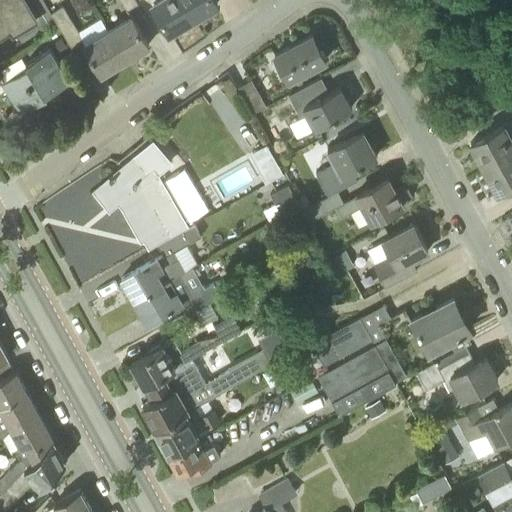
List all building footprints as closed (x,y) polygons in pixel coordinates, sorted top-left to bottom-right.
[(13,34),(29,24),(14,0),(0,0),(0,35),(10,30),(13,34)] [(137,0),(122,0),(128,9),(139,2),(137,0)] [(150,0),(169,32),(193,18),(182,0),(150,0)] [(182,0),(193,18),(217,3),(215,0),(182,0)] [(72,46),(84,39),(64,4),(52,11),(72,46)] [(108,30),(125,59),(148,44),(131,16),(108,30)] [(101,73),(125,59),(108,30),(84,44),(101,73)] [(289,80),(326,60),(312,33),(275,53),(289,80)] [(68,49),(61,37),(54,41),(61,53),(68,49)] [(45,95),(69,81),(50,48),(25,63),(28,68),(6,80),(24,110),(46,97),(45,95)] [(314,127),(351,108),(340,86),(329,92),(322,77),(288,95),(301,119),(308,115),(314,127)] [(253,114),(266,107),(251,80),(238,86),(253,114)] [(471,142),(483,166),(511,151),(511,121),(471,142)] [(328,195),(337,191),(354,182),(348,170),(377,155),(364,130),(328,149),(335,163),(316,173),(328,195)] [(152,142),(149,136),(117,162),(121,169),(110,176),(111,178),(106,181),(107,182),(99,189),(111,204),(119,198),(122,202),(142,236),(178,215),(171,203),(169,198),(151,208),(137,182),(147,173),(151,177),(171,161),(154,140),(152,142)] [(267,181),(286,171),(271,142),(252,152),(267,181)] [(511,151),(483,166),(497,192),(511,184),(511,151)] [(90,175),(39,202),(81,281),(128,257),(106,215),(110,213),(90,175)] [(337,191),(328,195),(328,196),(305,208),(312,221),(337,208),(341,217),(363,206),(370,220),(411,198),(404,184),(395,189),(388,177),(343,201),(337,191)] [(290,183),(271,193),(282,214),(301,204),(290,183)] [(128,286),(135,299),(180,274),(173,262),(179,258),(175,251),(202,236),(195,224),(158,244),(163,253),(121,277),(126,287),(128,286)] [(375,264),(386,286),(417,269),(412,259),(428,250),(414,224),(384,240),(393,255),(375,264)] [(341,273),(354,265),(346,249),(332,256),(341,273)] [(310,278),(325,270),(318,255),(303,263),(310,278)] [(180,274),(135,299),(142,311),(140,312),(146,322),(189,298),(195,308),(231,288),(225,278),(214,284),(213,282),(191,294),(180,274)] [(453,297),(410,320),(427,351),(470,328),(453,297)] [(153,378),(192,357),(242,331),(232,313),(213,323),(218,334),(198,339),(181,348),(175,336),(130,360),(142,384),(153,378)] [(373,338),(361,316),(326,335),(339,357),(373,338)] [(386,337),(375,343),(317,374),(338,412),(406,375),(386,337)] [(462,398),(497,379),(484,356),(474,361),(465,344),(434,360),(444,380),(451,376),(462,398)] [(224,389),(236,382),(272,363),(264,348),(228,367),(229,369),(217,375),(224,389)] [(309,364),(301,350),(290,356),(298,370),(309,364)] [(6,357),(0,360),(0,406),(27,392),(15,370),(13,370),(6,357)] [(155,428),(197,405),(189,390),(205,381),(192,357),(153,378),(142,384),(150,399),(142,403),(155,428)] [(312,380),(291,391),(297,402),(318,391),(312,380)] [(0,406),(0,434),(3,438),(11,429),(39,414),(27,392),(0,406)] [(372,418),(387,410),(380,398),(365,407),(372,418)] [(511,442),(511,441),(511,406),(510,403),(498,409),(498,408),(482,416),(477,407),(456,418),(467,440),(485,430),(494,446),(509,438),(511,442)] [(197,405),(155,428),(156,431),(156,433),(158,437),(161,439),(168,453),(200,437),(197,430),(218,419),(212,407),(201,413),(197,405)] [(39,414),(11,429),(21,446),(15,450),(20,459),(0,479),(0,495),(52,439),(39,414)] [(200,437),(168,453),(177,470),(191,462),(193,467),(219,453),(213,440),(208,432),(200,437)] [(431,439),(437,449),(450,443),(444,432),(431,439)] [(52,439),(0,495),(0,510),(1,511),(33,479),(42,487),(65,463),(52,439)] [(511,473),(511,474),(504,459),(478,473),(487,490),(496,485),(502,495),(511,490),(511,473)] [(424,502),(452,487),(445,473),(416,488),(424,502)] [(278,511),(281,510),(277,502),(294,493),(286,479),(260,494),(267,507),(258,511),(278,511)] [(53,511),(92,511),(80,490),(50,506),(53,511)]
